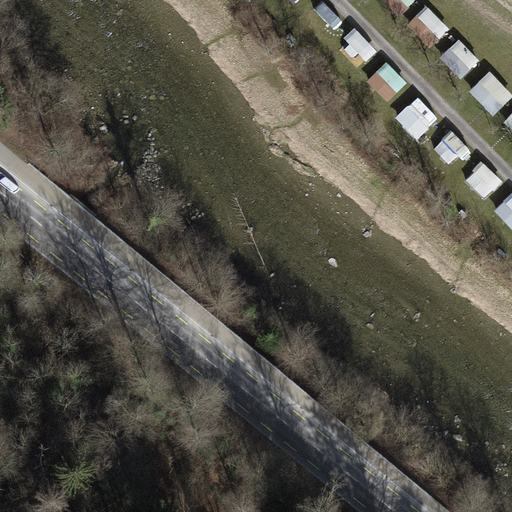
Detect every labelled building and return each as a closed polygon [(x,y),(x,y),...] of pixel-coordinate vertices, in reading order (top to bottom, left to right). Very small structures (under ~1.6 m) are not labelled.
[(386,0),(400,16),(418,2),(416,0),(386,0)] [(427,11),(418,20),(441,40),(449,31),(427,11)] [(362,33),(348,40),(360,65),(374,58),(362,33)] [(444,63),(463,82),(480,64),(462,46),(444,63)] [(369,84),(389,105),(408,87),(389,66),(369,84)] [(511,95),(492,76),(472,96),(495,119),(511,101),(511,95)] [(421,133),(435,118),(419,102),(404,117),(421,133)] [(482,165),(467,184),(488,201),(503,182),(482,165)] [(511,197),(496,214),(511,230),(511,197)]
